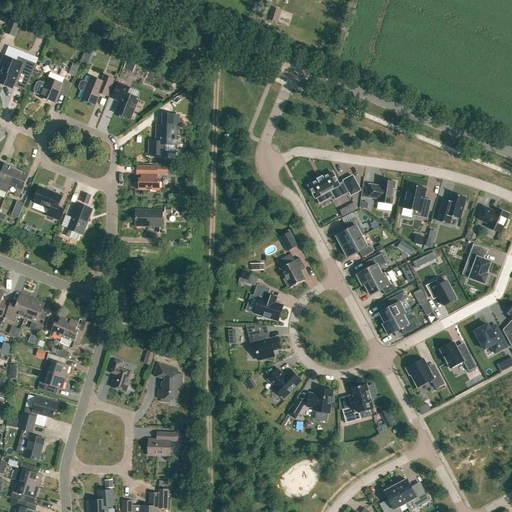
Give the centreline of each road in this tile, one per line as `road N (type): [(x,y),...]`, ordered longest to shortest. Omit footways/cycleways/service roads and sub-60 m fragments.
road 1 (track): [(221,36),(210,511)]
road 2 (residential): [(264,171),(306,153),(437,173),(511,198)]
road 3 (tertiary): [(511,154),(295,67)]
road 4 (residential): [(338,279),(299,305),(292,326),(297,349),(324,373),(345,374),(381,358)]
road 5 (residential): [(381,358),(497,295),(511,256)]
road 6 (residential): [(66,466),(114,470),(126,456),(128,418),(85,401)]
road 7 (residential): [(264,171),(298,206),(338,279)]
road 8 (residential): [(112,187),(115,149),(105,138),(62,120),(40,136)]
